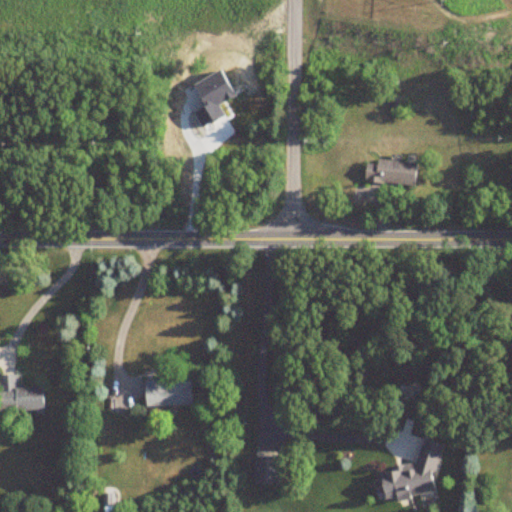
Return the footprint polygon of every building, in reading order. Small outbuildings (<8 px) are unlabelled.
[(364,181),(414,187),(416,163),(376,159),(376,164),(366,162),(364,181)] [(0,375),(0,411),(41,411),(41,387),(17,387),(17,375),(0,375)] [(143,380),(143,406),(190,406),(190,380),(143,380)] [(431,441),(417,443),(420,463),(379,469),(380,478),(373,479),(376,500),(438,492),(431,441)] [(253,483),(277,483),(277,458),(253,458),(253,483)] [(112,495),(102,495),(102,508),(112,508),(112,495)]
